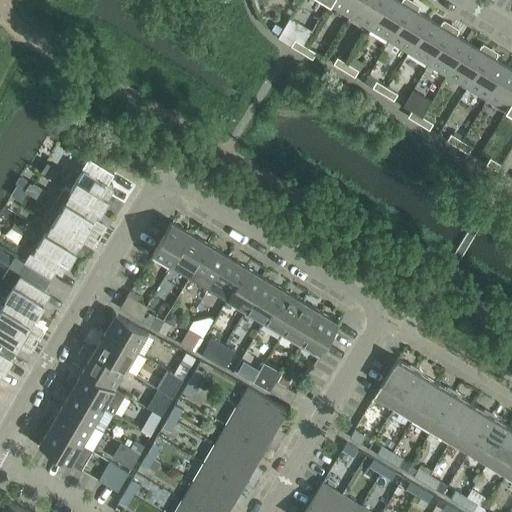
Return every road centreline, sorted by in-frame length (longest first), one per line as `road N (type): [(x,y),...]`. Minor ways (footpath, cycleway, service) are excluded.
road 1 (residential): [(0,442),(148,194),(166,182),(361,297),(378,320)]
road 2 (residential): [(267,511),(378,320)]
